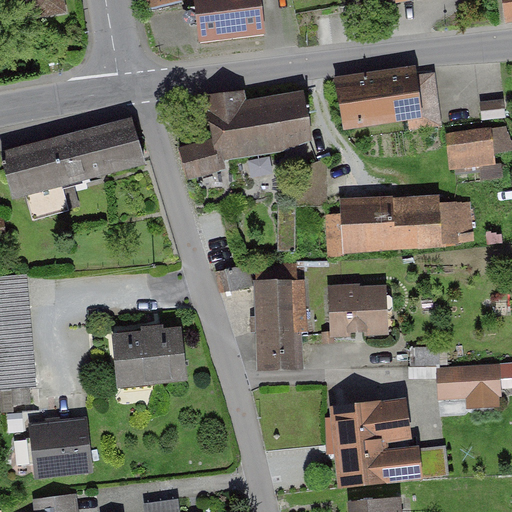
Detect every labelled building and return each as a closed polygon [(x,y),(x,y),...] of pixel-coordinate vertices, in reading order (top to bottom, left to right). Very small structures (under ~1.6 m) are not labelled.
[(65,0),(22,0),(27,23),(68,16),(65,0)] [(193,0),(198,42),(266,36),(263,0),(193,0)] [(511,0),(501,0),(505,22),(511,20),(511,0)] [(340,80),(346,130),(439,119),(433,69),(340,80)] [(182,143),(188,173),(227,165),(224,154),(314,136),(305,87),(246,99),(244,88),(205,96),(213,136),(182,143)] [(484,118),(507,117),(505,98),(482,100),(484,118)] [(134,115),(3,149),(16,197),(146,163),(134,115)] [(493,128),(445,134),(450,171),(497,165),(493,128)] [(302,202),(330,201),(329,167),(301,168),(302,202)] [(343,198),(345,254),(443,250),(440,194),(343,198)] [(475,202),(442,204),(444,248),(477,246),(475,202)] [(297,248),(297,205),(281,205),(281,248),(297,248)] [(341,215),(326,215),(328,258),(343,257),(341,215)] [(0,385),(37,384),(32,273),(0,274),(0,385)] [(304,275),(256,274),(255,373),(303,374),(304,275)] [(388,283),(328,286),(330,334),(389,332),(388,283)] [(181,327),(111,336),(118,387),(188,377),(181,327)] [(438,368),(440,399),(469,397),(469,405),(502,403),(502,395),(500,364),(438,368)] [(407,395),(331,403),(340,484),(391,478),(391,481),(451,474),(447,445),(419,449),(419,443),(395,445),(394,437),(412,435),(407,395)] [(88,418),(29,425),(35,481),(94,474),(88,418)] [(36,511),(80,511),(78,493),(34,498),(36,511)] [(403,511),(402,496),(352,499),(352,511),(403,511)] [(180,511),(179,499),(146,502),(146,511),(180,511)]
